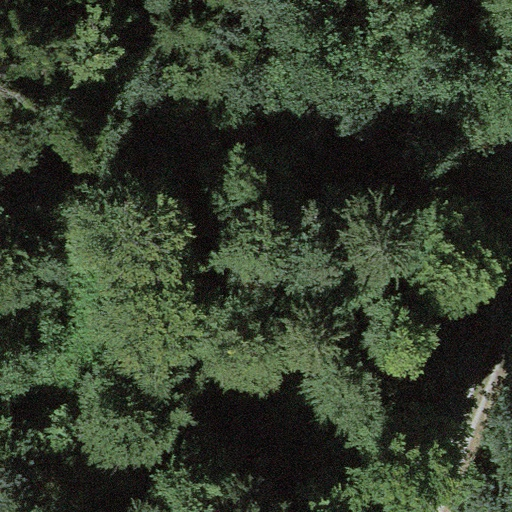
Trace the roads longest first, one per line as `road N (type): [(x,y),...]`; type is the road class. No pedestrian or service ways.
road 1 (track): [(511,265),(438,511)]
road 2 (track): [(336,0),(511,167)]
